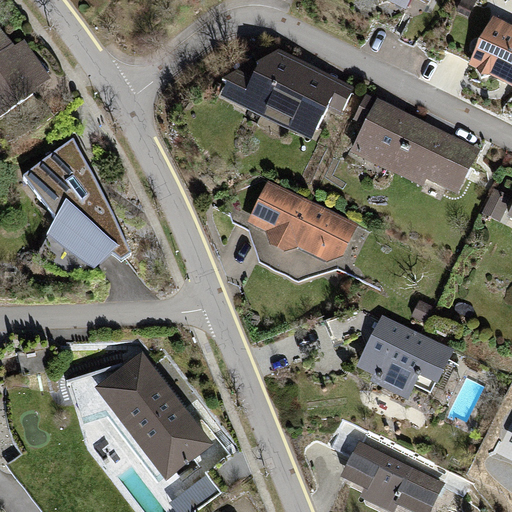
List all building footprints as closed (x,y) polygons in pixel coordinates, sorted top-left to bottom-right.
[(475,2),(471,0),(464,0),(459,13),(468,17),(475,2)] [(429,19),(413,11),(401,35),(417,43),(429,19)] [(511,31),(493,22),(472,65),(478,68),(482,79),(492,75),(511,85),(511,31)] [(0,117),(34,95),(32,93),(6,54),(11,50),(0,36),(0,117)] [(6,54),(32,93),(50,80),(24,42),(11,50),(6,54)] [(335,95),(314,84),(317,77),(275,55),(258,66),(263,69),(250,96),(268,105),(267,109),(293,123),(295,118),(318,129),(335,95)] [(352,94),(343,89),(334,106),(343,111),(352,94)] [(355,119),(364,123),(374,104),(365,99),(355,119)] [(368,130),(360,145),(388,159),(386,163),(422,181),(425,176),(458,192),(465,178),(459,175),(463,166),(469,169),(477,154),(414,123),(411,129),(400,124),(394,136),(374,127),(372,132),(368,130)] [(73,142),(24,180),(56,222),(68,231),(61,244),(97,269),(111,256),(122,264),(131,255),(113,215),(97,184),(87,166),(73,142)] [(273,188),(256,222),(267,228),(265,233),(267,239),(261,251),(264,259),(300,277),(332,266),(336,258),(346,254),(342,245),(351,227),(273,188)] [(510,200),(494,193),(485,212),(500,219),(510,200)] [(324,322),(334,348),(371,333),(376,336),(361,366),(378,375),(375,381),(407,397),(416,377),(420,379),(421,376),(436,383),(451,354),(358,309),(324,322)] [(126,409),(160,383),(142,359),(128,371),(124,366),(75,381),(87,420),(126,409)] [(160,383),(126,409),(143,432),(136,437),(167,479),(209,448),(160,383)] [(360,446),(345,478),(367,489),(371,501),(386,509),(398,504),(413,511),(429,511),(442,487),(360,446)] [(207,470),(171,499),(182,511),(190,511),(221,487),(207,470)]
